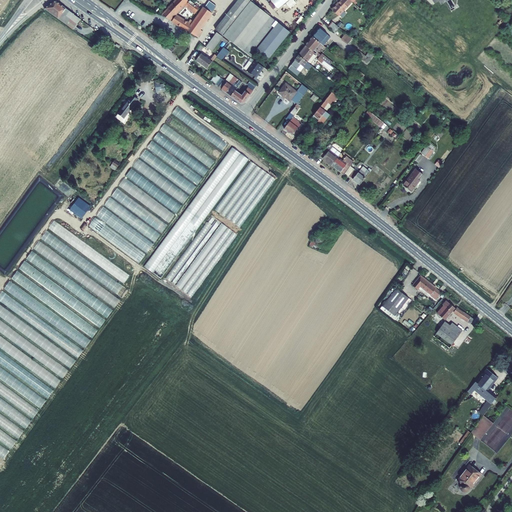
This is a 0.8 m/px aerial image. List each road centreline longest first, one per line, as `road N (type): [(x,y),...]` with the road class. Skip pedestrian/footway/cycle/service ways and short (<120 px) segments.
road 1 (secondary): [(240,118),(511,329)]
road 2 (unclassified): [(240,118),(331,0)]
road 3 (secondary): [(71,0),(175,71)]
